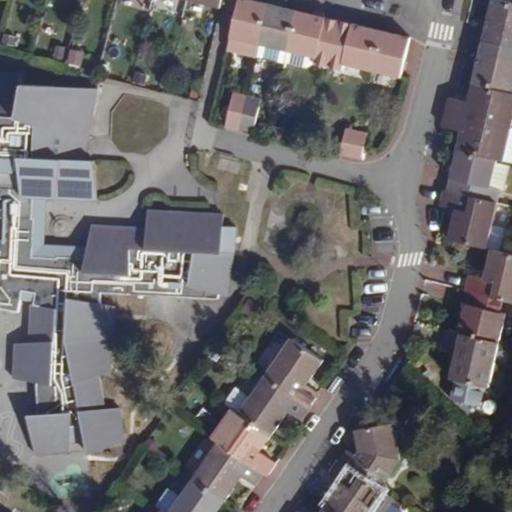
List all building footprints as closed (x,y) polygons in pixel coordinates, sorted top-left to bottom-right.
[(270,5),(248,0),(240,0),(228,51),(257,58),(258,55),(270,5)] [(511,2),(502,0),(494,0),(485,39),(511,46),(511,2)] [(287,62),(290,50),(299,12),(270,5),(258,55),(287,62)] [(315,64),(329,67),(340,22),(299,12),(290,50),(314,56),(312,63),(315,64)] [(373,69),(382,32),(340,22),(329,67),(345,71),(347,63),(373,69)] [(401,76),(410,39),(382,32),(373,69),(401,76)] [(511,46),(485,39),(474,82),(511,91),(511,46)] [(314,56),(290,50),(287,62),(309,68),(315,64),(312,63),(314,56)] [(223,252),(225,214),(151,210),(150,230),(96,227),(89,260),(59,257),(59,262),(35,261),(37,219),(33,219),(33,195),(97,200),(97,162),(86,162),(99,89),(24,85),(24,75),(0,73),(0,208),(8,208),(8,216),(0,215),(0,310),(18,313),(23,291),(43,298),(43,312),(32,310),(31,346),(16,347),(15,380),(38,383),(41,417),(31,417),(38,456),(70,451),(72,426),(84,426),(92,454),(127,444),(120,410),(107,410),(101,376),(112,371),(105,338),(115,336),(115,306),(101,304),(103,291),(220,298),(220,288),(229,294),(230,280),(236,252),(223,252)] [(511,91),(474,82),(470,102),(450,96),(446,110),(511,126),(511,91)] [(238,135),(247,101),(234,98),(225,132),(238,135)] [(262,105),(247,101),(238,135),(253,139),(262,105)] [(463,131),(459,149),(509,161),(511,161),(511,126),(446,110),(443,126),(463,131)] [(361,161),(364,150),(368,133),(347,128),(340,156),(361,161)] [(459,149),(449,192),(480,199),(483,184),(502,188),(509,161),(459,149)] [(498,203),(480,199),(449,192),(445,190),(442,206),(457,209),(450,239),(488,248),(498,203)] [(464,290),(466,290),(506,300),(511,300),(511,253),(493,249),(487,278),(467,274),(464,290)] [(503,312),(506,300),(466,290),(457,332),(499,343),(506,312),(503,312)] [(489,387),(499,343),(457,332),(445,330),(441,344),(460,348),(453,379),(457,380),(453,400),(481,406),(485,386),(489,387)] [(293,334),(266,373),(313,405),(321,393),(306,382),(324,356),(293,334)] [(303,418),(313,405),(266,373),(240,411),(274,434),(291,409),(303,418)] [(274,434),(240,411),(232,406),(213,434),(220,440),(266,471),(269,473),(277,461),(262,451),(274,434)] [(343,462),(383,489),(403,460),(395,420),(358,428),(364,452),(360,457),(350,451),(343,462)] [(266,471),(220,440),(194,476),(227,500),(245,474),(257,482),(266,471)] [(371,511),(386,492),(383,489),(343,462),(340,460),(332,473),(346,483),(330,508),(335,511),(371,511)] [(218,511),(227,500),(194,476),(168,511),(218,511)]
